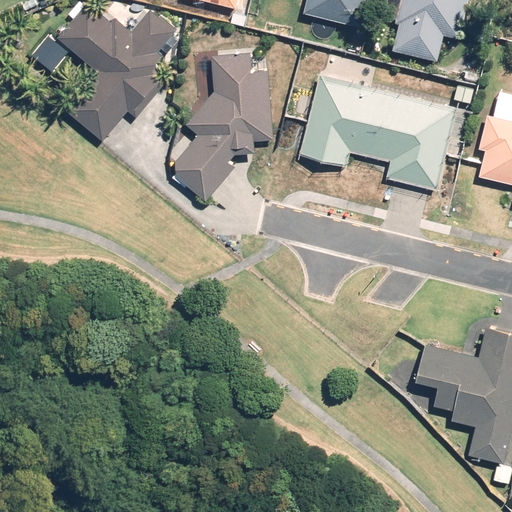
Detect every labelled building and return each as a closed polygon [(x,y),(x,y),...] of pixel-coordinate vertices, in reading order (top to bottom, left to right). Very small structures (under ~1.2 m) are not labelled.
[(307,0),(305,12),(361,26),(367,0),(307,0)] [(399,24),(393,49),(437,60),(444,34),(460,38),(469,0),(387,0),(383,15),(396,19),(395,23),(399,24)] [(87,1),(57,37),(98,70),(66,109),(103,139),(127,109),(136,117),(167,79),(159,73),(157,62),(166,52),(167,53),(178,40),(171,35),(176,29),(150,8),(131,31),(115,17),(112,21),(87,1)] [(206,201),(247,151),(256,151),(255,139),(273,138),(268,68),(252,70),(251,51),(212,54),(214,90),(187,124),(199,133),(175,162),(177,178),(206,201)] [(457,108),(320,74),(301,152),(348,163),(351,150),(391,160),(387,175),(437,187),(457,108)] [(474,88),(458,84),(455,99),(471,103),(474,88)] [(511,93),(500,90),(493,115),(487,114),(479,148),(485,150),(479,175),(511,183),(511,93)] [(504,462),(511,427),(511,332),(486,326),(479,356),(425,343),(416,381),(438,386),(433,405),(454,410),(452,419),(476,425),(469,454),(504,462)] [(508,488),(511,469),(511,467),(498,464),(493,485),(508,488)]
